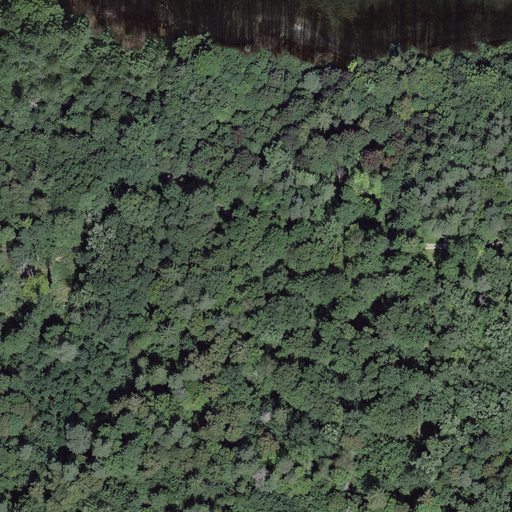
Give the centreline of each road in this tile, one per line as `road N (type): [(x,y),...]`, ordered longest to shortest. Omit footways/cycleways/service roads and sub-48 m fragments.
road 1 (track): [(0,136),(139,159),(253,222),(301,232),(440,247),(511,239)]
road 2 (track): [(440,247),(410,511)]
